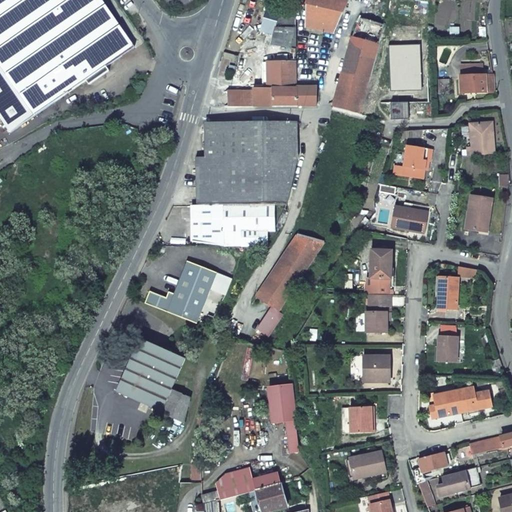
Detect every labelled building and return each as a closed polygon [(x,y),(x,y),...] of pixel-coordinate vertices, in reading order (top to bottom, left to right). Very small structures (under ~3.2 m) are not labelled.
[(106,67),(134,47),(100,0),(0,0),(0,118),(11,134),(86,81),(89,85),(109,71),(106,67)] [(333,33),(348,0),(307,0),(306,27),(333,33)] [(270,37),(270,45),(296,50),(295,12),(253,4),(246,31),(270,37)] [(385,24),(360,17),(333,106),(359,113),(385,24)] [(266,61),(266,88),(273,88),(296,88),(296,61),(266,61)] [(493,76),(483,76),(482,65),(460,66),(461,93),(494,92),(493,76)] [(438,80),(438,94),(449,94),(449,79),(438,80)] [(296,88),(297,107),(317,106),(316,87),(296,88)] [(254,107),(253,88),(229,89),(228,107),(254,107)] [(274,107),(273,88),(266,88),(253,88),(254,107),(274,107)] [(273,88),(274,107),(297,107),(296,88),(273,88)] [(196,157),(197,206),(223,206),(274,205),(287,205),(298,157),(297,123),(204,124),(205,157),(196,157)] [(467,148),(468,156),(494,154),(492,123),(470,125),(472,148),(467,148)] [(318,160),(296,236),(324,244),(355,133),(328,126),(318,160)] [(407,146),(403,176),(423,179),(424,170),(426,161),(430,162),(432,150),(407,146)] [(471,212),(469,230),(487,232),(492,199),(471,196),(468,212),(471,212)] [(274,205),(223,206),(197,206),(192,206),(192,242),(224,246),(267,246),(267,231),(274,231),(274,205)] [(395,207),(391,227),(424,233),(428,213),(395,207)] [(324,244),(296,236),(285,253),(256,297),(271,307),(279,312),(324,244)] [(371,250),(370,279),(391,279),(392,251),(371,250)] [(169,292),(166,298),(150,292),(145,304),(196,324),(199,319),(201,311),(217,273),(187,261),(175,294),(169,292)] [(439,277),(437,309),(457,310),(459,278),(439,277)] [(366,313),(366,333),(387,333),(387,321),(387,313),(390,313),(390,296),(370,296),(370,313),(366,313)] [(271,307),(257,330),(268,337),(283,314),(279,312),(271,307)] [(439,337),(437,362),(457,363),(458,338),(439,337)] [(140,339),(117,393),(161,412),(172,389),(185,359),(140,339)] [(364,356),(364,380),(390,380),(390,356),(364,356)] [(492,363),(496,375),(505,371),(501,360),(492,363)] [(268,387),(273,425),(286,423),(296,422),(291,384),(268,387)] [(468,408),(469,412),(492,407),(489,391),(475,394),(474,387),(457,391),(461,409),(468,408)] [(172,389),(161,412),(183,422),(190,399),(172,389)] [(429,407),(432,419),(454,415),(453,411),(461,409),(457,391),(443,393),(433,396),(435,405),(429,407)] [(429,394),(429,407),(435,405),(433,396),(443,393),(443,391),(429,394)] [(342,434),(373,433),(372,420),(374,420),(374,407),(350,408),(350,420),(342,420),(342,434)] [(342,408),(342,420),(350,420),(350,408),(342,408)] [(286,423),(289,454),(299,453),(296,422),(286,423)] [(511,445),(511,433),(501,436),(504,448),(511,445)] [(504,448),(501,436),(469,444),(473,455),(504,448)] [(350,459),(354,479),(386,472),(381,452),(350,459)] [(444,452),(417,459),(420,468),(421,473),(423,473),(448,466),(444,452)] [(220,500),(255,491),(252,479),(249,467),(225,473),(216,484),(218,492),(219,491),(220,500)] [(420,468),(411,470),(416,484),(418,483),(425,481),(423,473),(421,473),(420,468)] [(477,468),(445,476),(447,484),(438,487),(440,497),(475,487),(478,478),(477,468)] [(278,472),(252,479),(255,491),(281,484),(278,472)] [(418,483),(423,496),(427,507),(436,505),(427,480),(425,481),(418,483)] [(255,491),(260,511),(270,511),(287,508),(281,484),(255,491)] [(218,492),(202,496),(203,504),(220,500),(219,491),(218,492)] [(369,497),(372,511),(392,511),(388,492),(369,497)] [(511,511),(511,496),(500,499),(503,511),(511,511)] [(220,511),(220,500),(203,504),(194,506),(194,511),(220,511)]
